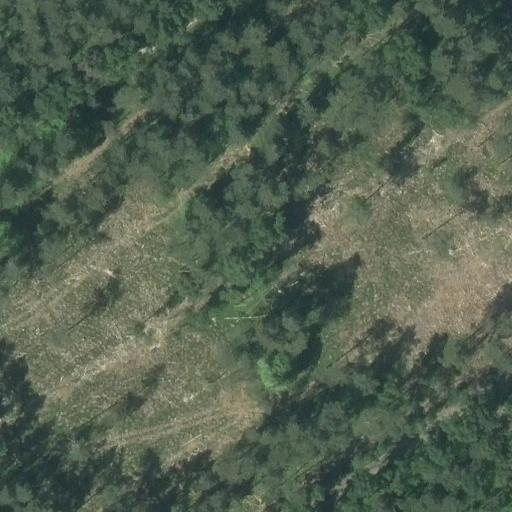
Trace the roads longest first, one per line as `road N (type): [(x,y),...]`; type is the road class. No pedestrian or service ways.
road 1 (track): [(300,511),(511,369)]
road 2 (track): [(202,0),(0,133)]
